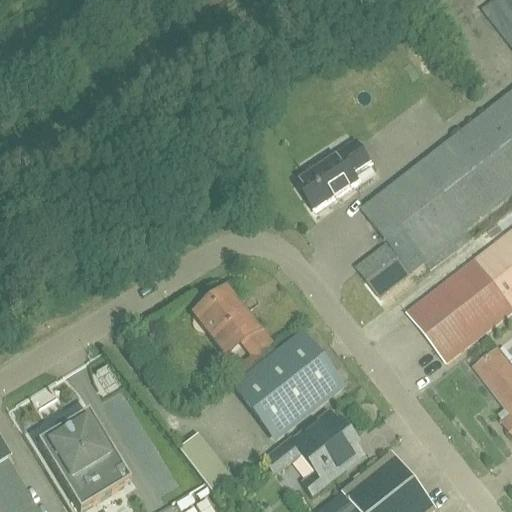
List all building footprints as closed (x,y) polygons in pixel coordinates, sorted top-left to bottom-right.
[(511,0),(498,0),(481,12),(511,52),(511,96),(363,213),(388,248),(410,277),(511,198),(511,0)] [(354,179),(371,167),(356,145),(296,184),(316,214),(359,186),(354,179)] [(445,365),(511,313),(511,243),(508,239),(407,317),(445,365)] [(388,248),(358,272),(380,301),(410,277),(388,248)] [(212,335),(226,352),(240,341),(254,360),(236,374),(244,384),(235,391),(272,438),(336,388),(299,341),(278,358),(267,345),(268,344),(245,315),(241,318),(225,299),(199,319),(200,326),(205,331),(212,335)] [(511,370),(498,352),(474,370),(511,418),(501,425),(511,438),(511,370)] [(77,511),(84,511),(130,484),(88,415),(67,428),(63,421),(55,426),(59,433),(37,446),(77,511)] [(335,426),(327,416),(292,444),(289,440),(263,461),(274,476),(302,454),(318,474),(304,485),(313,496),(343,472),(335,462),(355,446),(337,424),(335,426)] [(11,462),(0,443),(0,511),(34,511),(6,465),(11,462)] [(433,511),(390,456),(341,494),(355,511),(433,511)]
